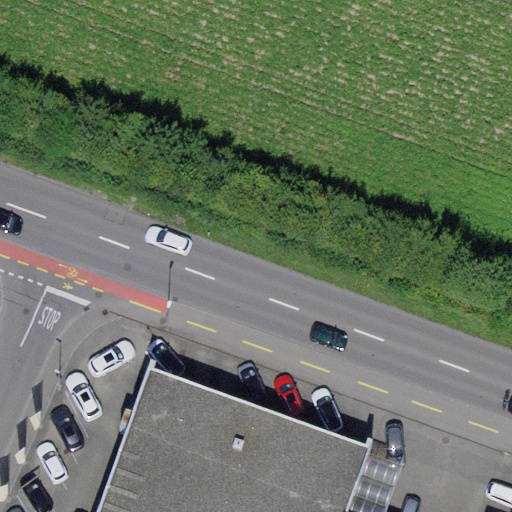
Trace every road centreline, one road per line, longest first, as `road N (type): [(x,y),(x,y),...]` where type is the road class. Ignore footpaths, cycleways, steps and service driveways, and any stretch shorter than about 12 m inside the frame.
road 1 (tertiary): [(511,388),(75,229)]
road 2 (residential): [(75,229),(0,396)]
